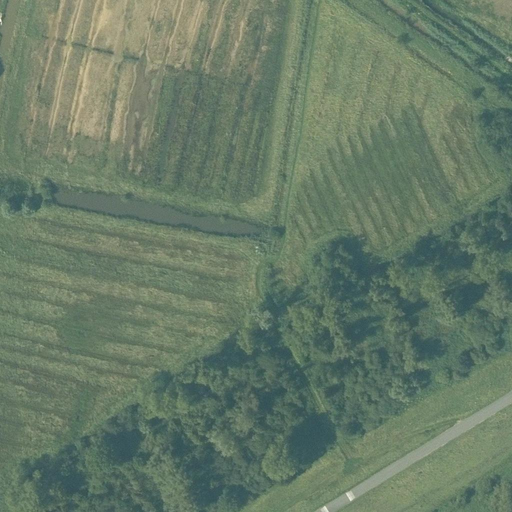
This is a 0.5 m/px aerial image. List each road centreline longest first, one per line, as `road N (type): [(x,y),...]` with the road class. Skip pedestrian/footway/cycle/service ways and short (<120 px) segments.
road 1 (tertiary): [(326,511),(511,398)]
road 2 (track): [(348,459),(423,429),(473,422)]
